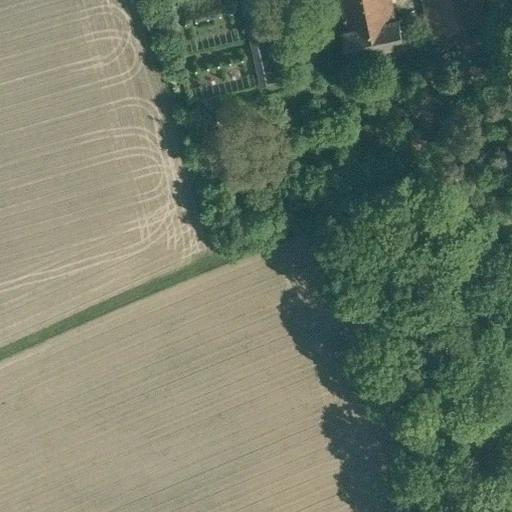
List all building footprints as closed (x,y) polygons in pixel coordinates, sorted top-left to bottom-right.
[(342,31),(347,56),(404,44),(399,19),(395,19),(390,0),(339,0),(346,30),(342,31)] [(421,0),(430,33),(484,21),(479,0),(421,0)] [(511,0),(489,0),(495,28),(511,24),(511,0)] [(284,81),(276,37),(266,39),(274,83),(284,81)] [(311,86),(327,127),(337,124),(350,119),(340,92),(336,93),(335,91),(331,78),(311,86)]
